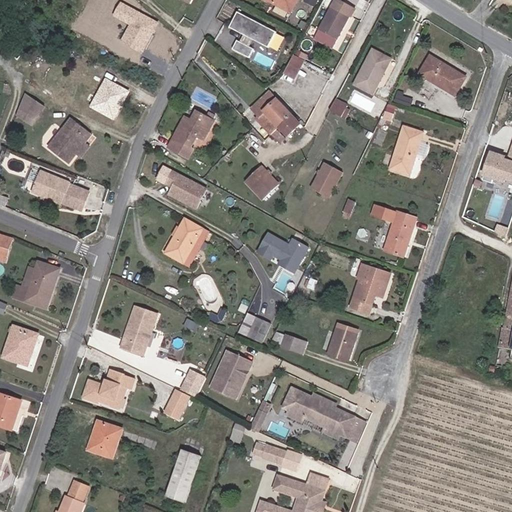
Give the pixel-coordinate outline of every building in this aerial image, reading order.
[(292,0),(254,0),(285,15),(292,0)] [(315,41),(334,49),(349,17),(331,8),(315,41)] [(160,33),(124,13),(118,25),(135,34),(125,51),(145,62),(154,45),(160,33)] [(272,36),(233,16),(225,32),(264,51),(272,36)] [(97,17),(81,31),(95,48),(112,34),(97,17)] [(250,53),(233,45),(228,54),(245,62),(250,53)] [(353,89),(372,99),(390,64),(371,55),(353,89)] [(414,82),(449,103),(459,84),(425,63),(414,82)] [(287,64),(279,80),(287,85),(296,68),(287,64)] [(108,89),(92,115),(114,127),(129,101),(108,89)] [(325,119),(327,120),(334,107),(331,106),(325,118),(325,119)] [(334,107),(327,120),(337,125),(341,118),(343,114),(338,112),(340,110),(334,107)] [(32,108),(26,118),(40,127),(47,118),(32,108)] [(276,136),(287,124),(273,109),(254,129),(268,144),(276,136)] [(187,115),(184,123),(181,128),(173,124),(161,150),(180,159),(188,141),(196,144),(207,121),(198,117),(197,120),(187,115)] [(175,119),(173,124),(181,128),(184,123),(175,119)] [(287,124),(276,136),(286,146),(298,134),(287,124)] [(79,158),(87,148),(84,141),(87,136),(74,126),(52,153),(71,168),(79,158)] [(386,175),(405,182),(419,139),(400,132),(386,175)] [(511,141),(507,157),(489,151),(481,177),(511,187),(511,141)] [(88,147),(87,148),(79,158),(84,162),(93,151),(88,147)] [(175,188),(171,195),(199,211),(211,190),(176,170),(168,184),(175,188)] [(248,182),(262,203),(279,192),(265,170),(248,182)] [(324,207),(338,179),(321,171),(307,199),(324,207)] [(41,172),(33,194),(62,206),(64,204),(82,211),(89,194),(71,186),(71,184),(41,172)] [(168,253),(185,262),(204,227),(187,219),(168,253)] [(401,244),(406,246),(413,226),(393,220),(380,258),(400,265),(403,256),(397,254),(401,244)] [(298,273),(313,247),(295,237),(291,243),(270,232),(258,252),(273,261),(276,256),(282,260),(280,264),(298,273)] [(11,247),(0,242),(0,261),(5,263),(11,247)] [(397,254),(403,256),(406,246),(401,244),(397,254)] [(40,273),(36,285),(30,304),(49,311),(61,272),(42,266),(40,273)] [(29,283),(36,285),(40,273),(34,270),(29,283)] [(373,297),(381,300),(387,283),(360,273),(354,290),(356,291),(347,314),(364,320),(370,304),(373,297)] [(379,306),(381,300),(373,297),(370,304),(379,306)] [(511,357),(511,361),(510,369),(511,369),(511,298),(506,336),(500,338),(497,355),(511,357)] [(117,355),(139,362),(151,324),(130,317),(117,355)] [(246,344),(259,350),(267,332),(254,326),(246,344)] [(9,360),(33,367),(42,336),(19,329),(9,360)] [(283,342),(285,333),(277,331),(275,340),(283,342)] [(324,363),(344,369),(350,354),(345,352),(350,338),(334,333),(324,363)] [(282,349),(285,351),(290,339),(287,338),(282,349)] [(293,354),(298,343),(290,339),(285,351),(293,354)] [(308,347),(298,343),(293,354),(303,358),(308,347)] [(211,398),(215,400),(222,383),(229,386),(233,378),(227,376),(232,364),(226,362),(211,398)] [(222,383),(215,400),(236,408),(245,387),(243,387),(246,380),(248,381),(252,373),(232,364),(227,376),(233,378),(229,386),(222,383)] [(87,385),(81,402),(97,408),(97,406),(98,403),(109,407),(110,403),(114,405),(115,401),(121,403),(125,393),(130,395),(133,384),(122,381),(123,379),(110,374),(105,386),(108,387),(106,391),(104,390),(87,385)] [(0,422),(19,427),(28,397),(2,388),(0,394),(0,404),(4,406),(0,422)] [(174,395),(164,418),(178,424),(188,402),(174,395)] [(304,405),(284,395),(277,411),(283,414),(281,417),(279,421),(294,428),(296,424),(317,434),(315,438),(330,445),(332,441),(334,437),(339,440),(347,425),(327,415),(328,412),(306,401),(304,405)] [(98,403),(97,406),(118,414),(121,403),(115,401),(114,405),(110,403),(109,407),(98,403)] [(258,409),(254,417),(261,420),(265,413),(258,409)] [(254,417),(250,427),(257,431),(261,420),(254,417)] [(317,434),(296,424),(294,428),(293,431),(314,441),(315,438),(317,434)] [(250,427),(246,435),(253,439),(257,431),(250,427)] [(105,456),(103,462),(114,465),(122,437),(100,430),(97,439),(100,439),(96,453),(105,456)] [(240,435),(231,432),(226,446),(236,449),(240,435)] [(91,458),(103,462),(105,456),(96,453),(100,439),(97,439),(91,458)] [(299,463),(303,453),(289,449),(286,459),(299,463)] [(262,463),(262,465),(280,472),(284,459),(266,453),(265,456),(256,452),(253,460),(262,463)] [(0,482),(5,484),(14,459),(0,454),(0,482)] [(167,502),(186,507),(200,462),(182,456),(167,502)] [(69,481),(66,490),(81,495),(84,486),(69,481)] [(317,511),(326,491),(308,484),(305,495),(275,485),(271,496),(295,505),(292,511),(266,511),(259,509),(258,511),(317,511)] [(66,490),(64,498),(79,503),(81,495),(66,490)] [(77,511),(80,503),(79,503),(64,498),(62,498),(57,511),(77,511)]
